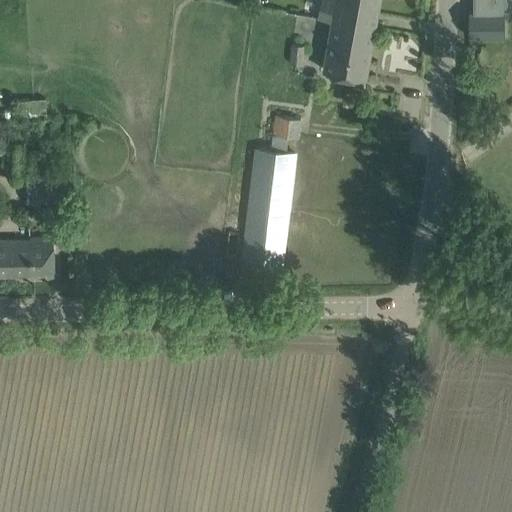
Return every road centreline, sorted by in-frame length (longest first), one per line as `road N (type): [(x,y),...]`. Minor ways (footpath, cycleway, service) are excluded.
road 1 (tertiary): [(413,307),(0,312)]
road 2 (unclassified): [(363,511),(413,307)]
road 3 (unclassified): [(439,190),(454,0)]
